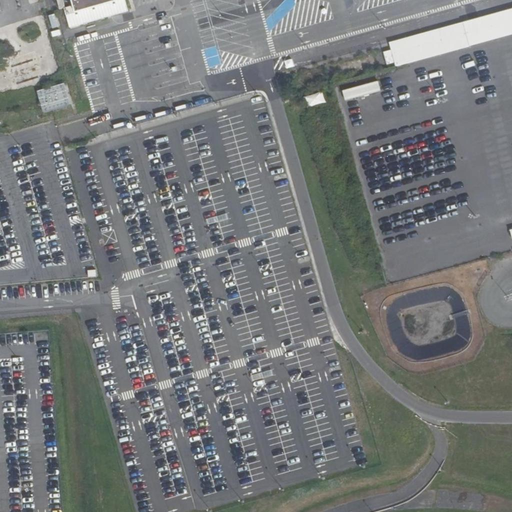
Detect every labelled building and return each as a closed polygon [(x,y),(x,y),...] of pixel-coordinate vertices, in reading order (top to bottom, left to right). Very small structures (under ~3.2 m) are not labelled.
[(0,15),(20,10),(17,0),(3,0),(0,1),(0,15)] [(125,1),(124,0),(71,0),(74,14),(125,1)] [(511,9),(463,23),(469,47),(511,35),(511,9)] [(61,27),(57,15),(49,17),(53,30),(61,27)] [(396,68),(469,47),(463,23),(389,45),(396,68)] [(379,90),(377,81),(342,90),(345,99),(379,90)]
